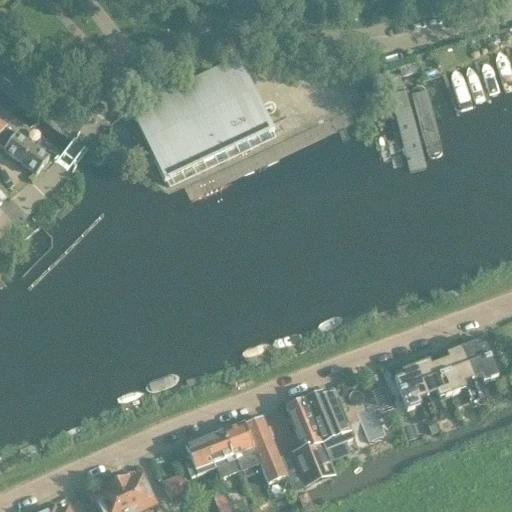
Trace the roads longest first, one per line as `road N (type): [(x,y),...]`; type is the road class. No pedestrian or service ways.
road 1 (residential): [(0,505),(511,297)]
road 2 (unclassified): [(132,68),(202,41),(351,45),(445,33),(511,10)]
